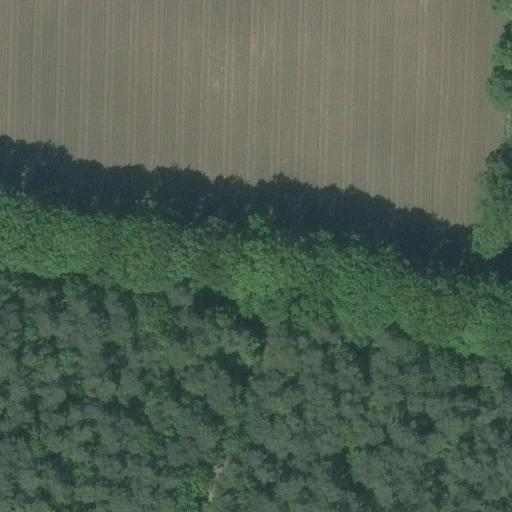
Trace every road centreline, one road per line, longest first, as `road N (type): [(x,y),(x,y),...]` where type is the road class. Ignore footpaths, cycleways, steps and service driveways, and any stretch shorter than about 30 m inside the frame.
road 1 (track): [(201,511),(285,271),(0,234)]
road 2 (track): [(285,271),(511,335)]
